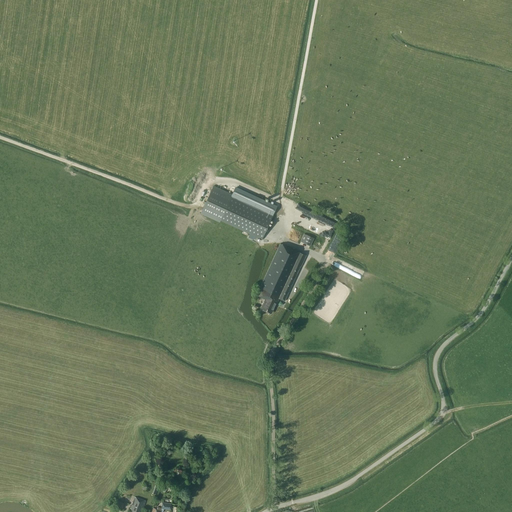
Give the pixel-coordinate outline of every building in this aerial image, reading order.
[(212,187),(200,212),(220,221),(231,196),(232,196),(231,195),(212,187)] [(232,196),(231,196),(272,215),(276,206),(235,188),(231,195),(232,196)] [(231,196),(220,221),(250,234),(255,236),(262,239),(273,215),(272,215),(231,196)] [(304,234),(300,242),(302,242),(310,246),(314,238),(304,234)] [(279,298),(285,301),(306,255),(281,243),(260,287),(262,288),(258,296),(265,299),(262,304),(263,304),(261,308),(263,309),(262,310),(269,313),(269,312),(271,313),(275,303),(276,304),(279,298)] [(139,511),(141,505),(143,506),(145,501),(134,497),(131,509),(130,511),(139,511)] [(124,504),(117,500),(115,505),(122,508),(124,504)] [(162,511),(163,509),(170,510),(171,504),(162,503),(162,508),(157,506),(156,509),(153,508),(151,511),(160,511),(162,511)]
